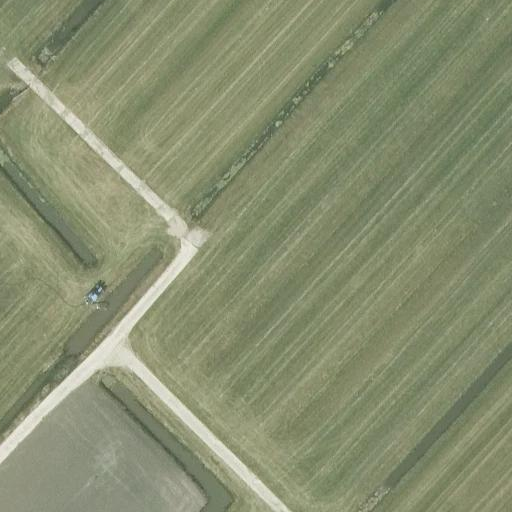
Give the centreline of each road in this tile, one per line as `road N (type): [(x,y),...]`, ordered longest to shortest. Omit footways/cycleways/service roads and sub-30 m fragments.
road 1 (track): [(0,453),(64,382),(110,346),(197,241),(11,64)]
road 2 (track): [(110,346),(279,511)]
